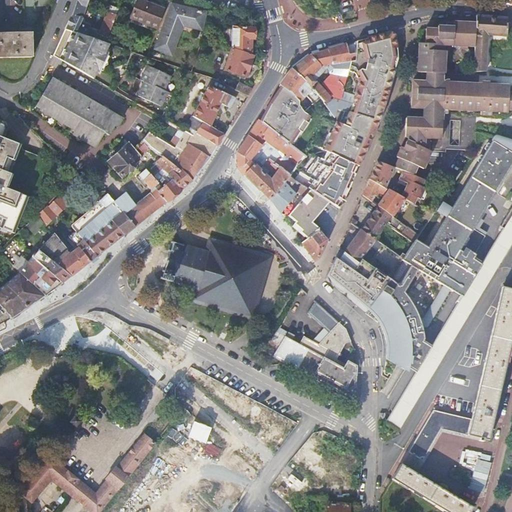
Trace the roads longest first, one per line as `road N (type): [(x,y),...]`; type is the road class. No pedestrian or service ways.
road 1 (residential): [(353,428),(369,404),(359,328),(214,170)]
road 2 (residential): [(101,287),(353,428)]
road 3 (secondary): [(281,46),(443,8),(511,14)]
road 4 (secondary): [(214,170),(101,287)]
road 5 (secondary): [(281,46),(277,67),(214,170)]
